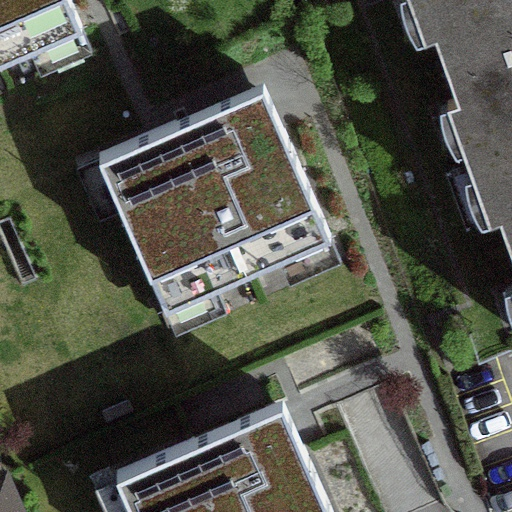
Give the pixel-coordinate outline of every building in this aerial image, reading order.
[(0,0),(0,57),(83,22),(72,0),(0,0)] [(511,0),(420,0),(477,158),(511,256),(511,0)] [(324,237),(254,81),(98,151),(168,307),(324,237)] [(333,511),(281,396),(118,470),(136,511),(333,511)] [(0,477),(0,511),(18,511),(3,476),(0,477)]
